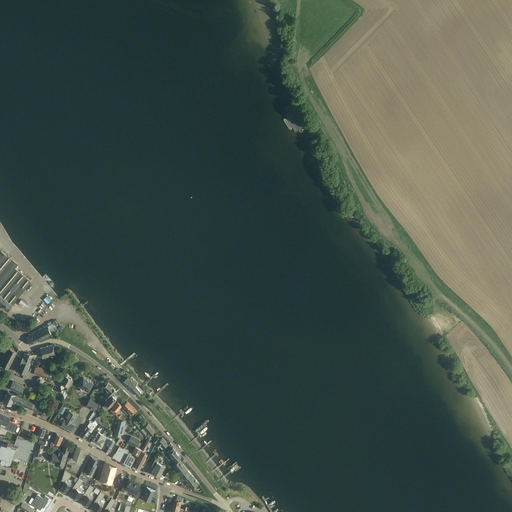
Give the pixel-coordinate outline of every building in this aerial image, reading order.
[(0,303),(8,310),(12,305),(12,304),(31,281),(28,278),(15,267),(18,263),(8,255),(10,253),(2,247),(1,250),(0,248),(0,303)] [(47,326),(47,325),(40,328),(41,332),(40,332),(41,334),(49,330),(49,329),(55,326),(58,325),(55,320),(52,322),(53,324),(47,326)] [(40,334),(42,339),(51,334),(50,332),(56,330),(55,326),(49,329),(49,330),(41,334),(40,334)] [(26,338),(30,345),(42,339),(40,334),(41,334),(40,332),(41,332),(40,328),(31,333),(32,335),(26,338)] [(49,346),(46,346),(49,356),(51,355),(55,354),(54,352),(54,349),(53,348),(53,345),(49,346)] [(40,348),(38,349),(38,350),(39,355),(40,355),(42,354),(43,357),(45,357),(47,356),(49,356),(46,346),(40,348)] [(0,356),(0,364),(4,367),(8,369),(17,352),(10,349),(7,355),(2,352),(0,356)] [(30,365),(34,355),(24,353),(21,362),(30,365)] [(17,371),(22,373),(26,374),(30,365),(21,362),(17,371)] [(43,382),(45,381),(46,378),(48,371),(36,366),(33,373),(37,374),(41,376),(37,380),(40,383),(41,383),(43,382)] [(62,377),(61,379),(59,382),(65,399),(73,383),(71,377),(67,375),(62,377)] [(86,390),(89,391),(92,387),(91,386),(93,383),(83,377),(81,381),(80,380),(78,385),(81,386),(80,387),(80,388),(80,389),(81,390),(82,391),(83,391),(85,391),(86,390)] [(124,380),(123,381),(137,396),(140,393),(141,392),(135,386),(136,385),(130,378),(128,379),(127,378),(124,380)] [(10,388),(14,390),(21,393),(24,386),(17,383),(13,381),(10,388)] [(108,400),(112,396),(116,391),(108,383),(104,388),(108,392),(104,396),(108,400)] [(8,391),(3,401),(6,403),(11,405),(12,403),(15,405),(16,402),(22,405),(26,406),(38,412),(38,411),(42,413),(43,413),(45,408),(46,406),(41,404),(40,406),(34,403),(27,400),(19,396),(17,395),(12,393),(8,391)] [(116,399),(112,396),(108,400),(106,402),(105,403),(106,403),(103,406),(107,410),(116,399)] [(90,398),(85,406),(95,411),(99,403),(90,398)] [(118,402),(114,405),(110,410),(116,415),(121,410),(119,408),(122,405),(118,402)] [(127,402),(123,405),(123,406),(133,415),(136,411),(127,402)] [(62,417),(60,421),(62,423),(61,425),(70,430),(73,426),(78,416),(69,411),(64,419),(62,417)] [(5,428),(9,429),(9,431),(13,433),(17,424),(9,420),(10,418),(0,413),(0,422),(6,426),(5,428)] [(90,422),(83,432),(80,436),(84,438),(89,431),(91,432),(99,421),(95,418),(93,421),(91,420),(90,421),(90,422)] [(125,421),(119,419),(114,435),(121,436),(125,421)] [(148,424),(144,427),(149,433),(146,435),(149,437),(155,432),(148,424)] [(46,429),(40,427),(37,434),(38,434),(37,437),(42,439),(43,436),(44,436),(46,429)] [(91,442),(97,446),(104,435),(97,431),(91,442)] [(57,434),(55,438),(53,442),(60,445),(63,437),(57,434)] [(18,435),(15,444),(16,445),(24,448),(21,455),(19,459),(27,461),(31,449),(33,449),(34,442),(32,441),(33,440),(18,435)] [(110,439),(104,435),(97,446),(102,449),(103,447),(104,448),(108,442),(110,439)] [(131,436),(128,441),(136,446),(139,441),(131,436)] [(0,461),(1,462),(2,463),(3,464),(4,463),(9,465),(10,464),(10,463),(11,462),(10,461),(12,460),(12,459),(18,461),(19,459),(21,455),(24,448),(16,445),(15,444),(3,440),(3,438),(0,437),(0,461)] [(154,441),(156,444),(159,447),(160,446),(162,449),(168,444),(162,438),(159,442),(158,440),(159,439),(157,437),(153,440),(154,441)] [(108,453),(111,449),(115,442),(110,439),(108,442),(104,448),(104,449),(103,449),(103,450),(108,453)] [(34,455),(32,463),(34,464),(36,455),(41,457),(45,444),(37,442),(34,455)] [(71,457),(71,458),(80,461),(81,457),(84,458),(85,457),(86,455),(84,454),(85,453),(83,453),(85,450),(85,449),(77,445),(76,447),(73,446),(72,451),(71,453),(72,454),(71,457)] [(50,461),(55,463),(59,465),(59,466),(60,468),(62,469),(63,468),(64,466),(69,447),(64,446),(62,452),(59,451),(58,454),(53,452),(50,461)] [(113,457),(122,462),(127,453),(129,450),(124,447),(123,448),(119,446),(113,457)] [(132,453),(138,456),(141,450),(135,446),(132,453)] [(173,464),(176,462),(176,461),(181,457),(173,448),(170,450),(172,452),(169,454),(175,460),(172,463),(173,464)] [(140,469),(142,464),(146,457),(145,457),(147,454),(142,451),(134,466),(140,469)] [(126,464),(131,455),(127,453),(122,462),(126,464)] [(126,464),(131,466),(133,462),(136,457),(131,455),(126,464)] [(92,457),(85,472),(92,475),(97,465),(95,464),(97,460),(92,457)] [(173,464),(173,465),(182,475),(181,476),(182,476),(188,471),(179,460),(176,462),(173,464)] [(117,467),(105,462),(100,480),(112,484),(117,467)] [(160,477),(162,473),(163,474),(166,470),(164,469),(165,466),(157,462),(152,472),(160,477)] [(64,483),(61,489),(66,492),(72,483),(68,480),(72,474),(65,470),(61,481),(64,483)] [(187,482),(193,477),(188,471),(182,476),(187,482)] [(193,477),(187,482),(192,489),(199,484),(193,477)] [(75,490),(72,496),(77,499),(83,489),(80,486),(83,481),(79,478),(73,488),(75,490)] [(124,483),(120,491),(124,493),(125,490),(130,492),(135,481),(129,479),(127,484),(124,483)] [(135,481),(130,492),(135,495),(134,497),(138,498),(141,491),(138,489),(140,484),(135,481)] [(86,497),(82,503),(88,506),(94,497),(90,494),(94,487),(90,485),(83,495),(86,497)] [(142,498),(150,502),(155,491),(147,487),(142,498)] [(20,501),(29,504),(33,494),(23,491),(20,501)] [(97,504),(93,509),(97,511),(98,511),(104,503),(100,501),(105,494),(101,491),(94,502),(97,504)] [(36,494),(30,504),(39,510),(42,504),(44,505),(47,500),(46,500),(48,497),(44,494),(42,497),(36,494)] [(108,510),(106,511),(113,511),(115,510),(111,508),(116,500),(112,498),(105,509),(108,510)] [(172,506),(180,508),(182,501),(174,499),(172,506)] [(24,511),(33,511),(35,511),(23,503),(20,507),(25,510),(24,511)]
